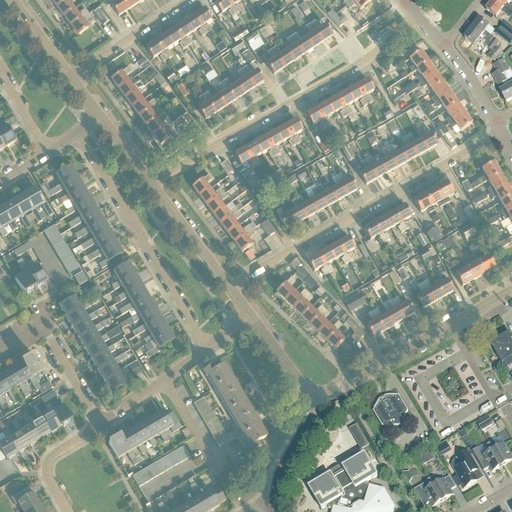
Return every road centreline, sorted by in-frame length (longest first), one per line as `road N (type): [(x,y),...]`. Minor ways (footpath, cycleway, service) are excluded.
road 1 (residential): [(228,289),(501,134)]
road 2 (residential): [(187,158),(370,58),(415,20)]
road 3 (residential): [(187,158),(205,133),(403,5)]
road 4 (residential): [(202,347),(77,137)]
road 5 (unclassified): [(314,401),(511,291)]
road 6 (residential): [(98,424),(38,321),(0,345)]
road 7 (residential): [(71,76),(185,0)]
road 8 (tertiary): [(228,289),(150,184)]
road 9 (residential): [(98,424),(202,347)]
road 10 (residential): [(65,511),(45,476),(47,460),(98,424)]
